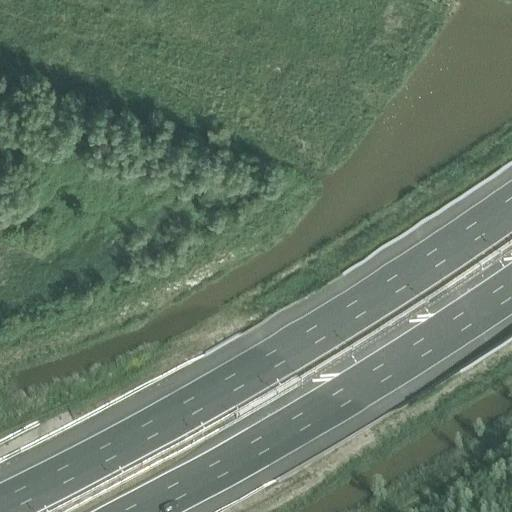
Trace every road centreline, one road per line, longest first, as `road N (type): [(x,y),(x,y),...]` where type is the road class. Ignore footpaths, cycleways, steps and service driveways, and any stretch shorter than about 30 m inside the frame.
road 1 (motorway): [(511,206),(272,361),(0,508)]
road 2 (motorway): [(139,511),(511,286)]
